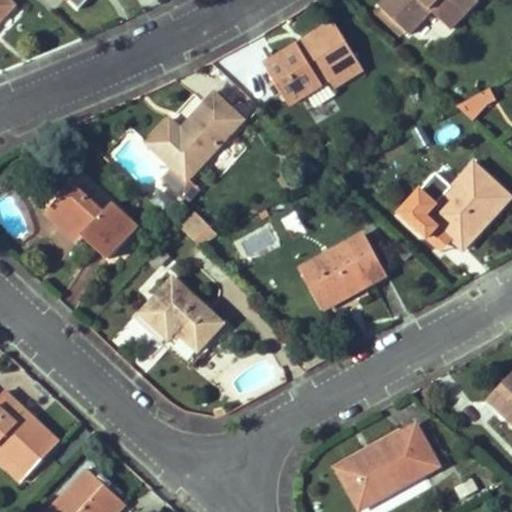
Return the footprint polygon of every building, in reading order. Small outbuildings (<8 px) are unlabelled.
[(0,0),(0,19),(13,6),(6,0),(0,0)] [(384,0),(379,6),(409,34),(431,11),(451,30),(479,0),(478,0),(384,0)] [(335,22),(266,64),(269,70),(282,91),(289,102),(301,95),(358,61),(335,22)] [(358,61),(301,95),(306,103),(363,69),(358,61)] [(282,91),(269,70),(262,74),(275,95),(282,91)] [(493,96),(489,88),(480,92),(484,100),(493,96)] [(484,100),(480,92),(455,106),(468,118),(484,100)] [(187,180),(243,121),(214,94),(179,131),(168,120),(147,144),(172,168),(161,179),(182,199),(193,188),(187,180)] [(428,172),(440,166),(434,153),(421,160),(428,172)] [(410,202),(399,214),(425,239),(437,226),(453,242),(462,250),(510,197),(474,164),(425,216),(410,202)] [(77,183),(102,208),(109,201),(84,176),(77,183)] [(85,234),(110,258),(139,228),(112,204),(103,213),(73,185),(47,211),(78,241),(85,234)] [(196,218),(183,231),(199,246),(216,237),(196,218)] [(437,226),(425,239),(442,254),(453,242),(437,226)] [(324,308),(388,274),(364,233),(301,267),(324,308)] [(160,268),(169,259),(162,252),(149,265),(154,270),(157,266),(160,268)] [(198,352),(224,325),(174,278),(141,315),(168,340),(175,332),(198,352)] [(511,370),(488,398),(511,421),(511,370)] [(4,390),(0,394),(0,464),(20,484),(60,442),(4,390)] [(359,509),(438,466),(415,424),(337,468),(359,509)] [(109,511),(122,499),(89,468),(47,511),(109,511)] [(117,511),(126,503),(122,499),(109,511),(117,511)]
